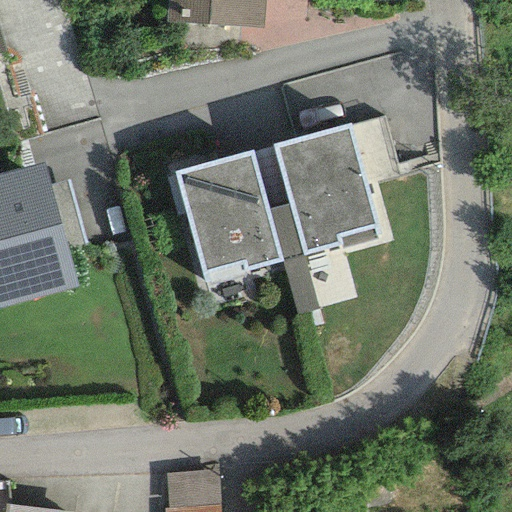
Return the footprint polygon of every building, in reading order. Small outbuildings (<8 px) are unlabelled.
[(264,0),(166,0),(166,23),(262,28),(264,0)] [(347,124),(271,145),(301,256),(343,245),(341,238),(375,228),(347,124)] [(252,152),(173,173),(201,275),(240,264),(243,274),(282,263),(252,152)] [(41,163),(0,174),(0,306),(75,286),(41,163)] [(216,471),(164,475),(167,509),(218,506),(216,471)]
